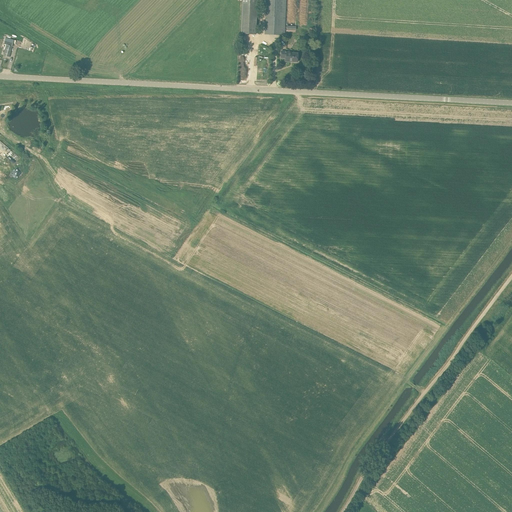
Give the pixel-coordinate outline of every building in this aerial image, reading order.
[(242,0),(240,33),(255,34),(257,0),(242,0)] [(284,35),(286,0),(266,0),(265,34),(284,35)] [(7,45),(4,55),(10,57),(14,40),(6,38),(4,44),(7,45)] [(281,51),(281,58),(286,58),(285,61),(297,62),(298,54),(291,53),(291,52),(281,51)] [(19,157),(14,154),(10,160),(16,163),(19,157)] [(16,168),(17,173),(30,169),(28,164),(16,168)]
